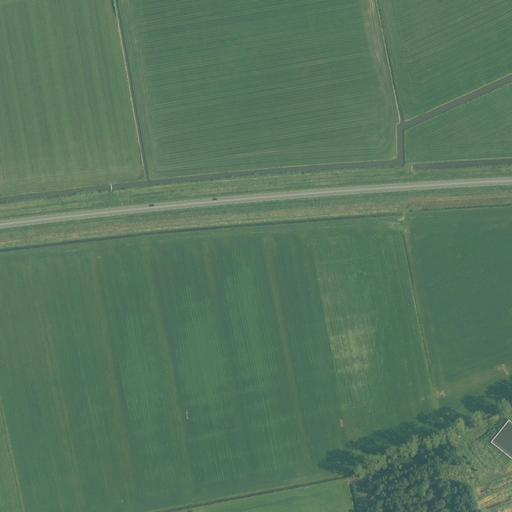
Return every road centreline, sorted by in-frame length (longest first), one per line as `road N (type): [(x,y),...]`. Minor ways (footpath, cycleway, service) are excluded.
road 1 (primary): [(511,181),(0,224)]
road 2 (unknown): [(391,386),(339,232)]
